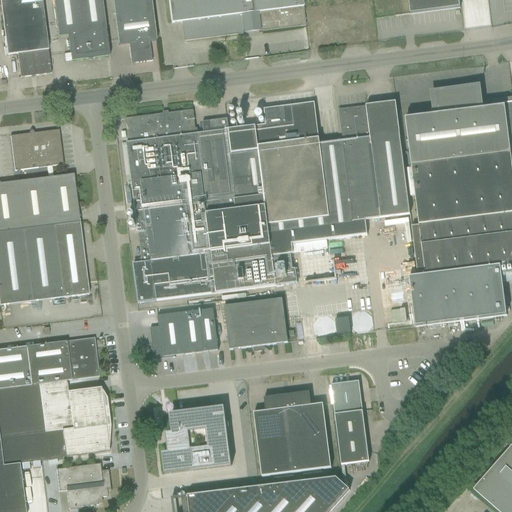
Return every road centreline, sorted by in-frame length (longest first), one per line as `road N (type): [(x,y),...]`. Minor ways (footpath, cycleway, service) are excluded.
road 1 (unclassified): [(89,99),(511,42)]
road 2 (unclassified): [(127,390),(89,99)]
road 3 (unclassified): [(127,390),(378,353)]
road 4 (unclassified): [(378,353),(439,344),(449,358),(403,413),(384,409)]
road 5 (unclassified): [(134,511),(127,390)]
